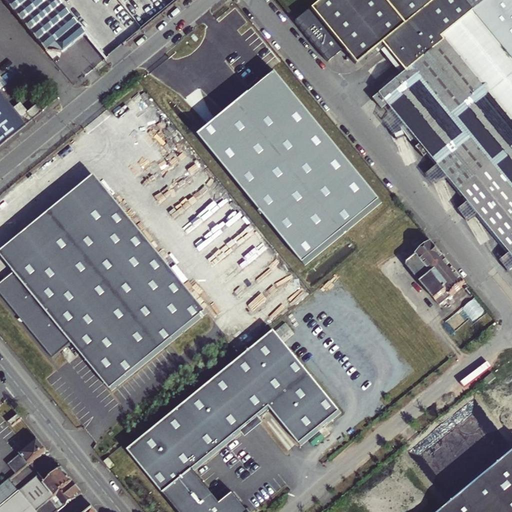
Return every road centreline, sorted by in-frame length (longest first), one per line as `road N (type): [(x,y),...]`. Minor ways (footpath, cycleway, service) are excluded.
road 1 (unclassified): [(253,0),(511,311)]
road 2 (unclassified): [(511,332),(291,511)]
road 3 (unclassified): [(206,0),(0,169)]
road 4 (tertiary): [(0,363),(120,511)]
